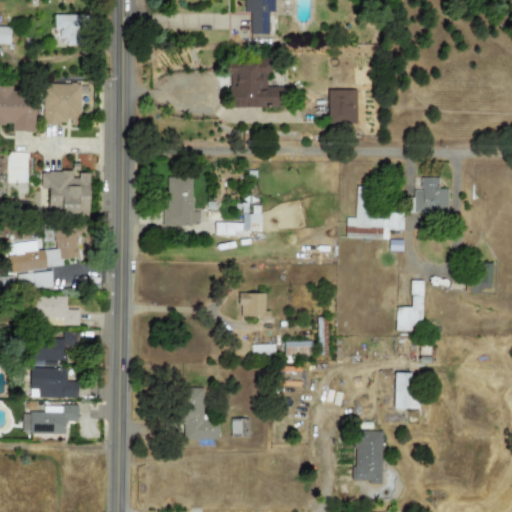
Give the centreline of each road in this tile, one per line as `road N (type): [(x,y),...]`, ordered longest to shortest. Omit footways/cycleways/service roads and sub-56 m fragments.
road 1 (tertiary): [(113,511),(120,0)]
road 2 (residential): [(121,149),(511,150)]
